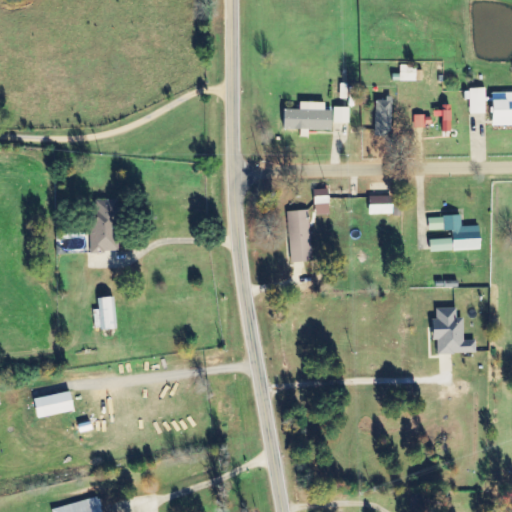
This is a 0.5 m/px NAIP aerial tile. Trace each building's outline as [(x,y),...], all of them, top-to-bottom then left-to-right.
[(417,66),(400,65),(400,82),(416,82),(417,66)] [(486,114),(486,89),(469,89),(470,115),(486,114)] [(494,127),(511,125),(511,93),(492,94),(494,127)] [(392,137),(393,97),(386,97),(386,102),(376,102),(375,136),(392,137)] [(333,111),(325,111),(325,103),(300,102),(300,110),(283,110),(283,130),(333,131),(333,111)] [(443,133),(452,133),(451,106),(442,106),(442,112),(434,112),(434,118),(443,118),(443,133)] [(334,123),(349,124),(349,108),(334,108),(334,123)] [(425,116),(414,116),(414,127),(425,127),(425,116)] [(313,191),(314,205),(330,203),(329,190),(313,191)] [(393,197),(370,197),(370,215),(394,214),(393,197)] [(92,253),(118,253),(119,201),(93,200),(92,253)] [(311,262),(309,211),(288,212),(290,263),(311,262)] [(430,252),(481,251),(481,227),(462,227),(461,217),(429,218),(430,252)] [(115,330),(114,299),(98,299),(99,310),(94,311),(95,331),(115,330)] [(477,354),(476,341),(464,341),(463,319),(457,319),(456,309),(436,309),(436,319),(433,319),(433,341),(437,340),(438,355),(477,354)] [(36,400),(40,419),(76,412),(71,392),(36,400)] [(52,509),(53,511),(103,511),(99,496),(52,509)]
